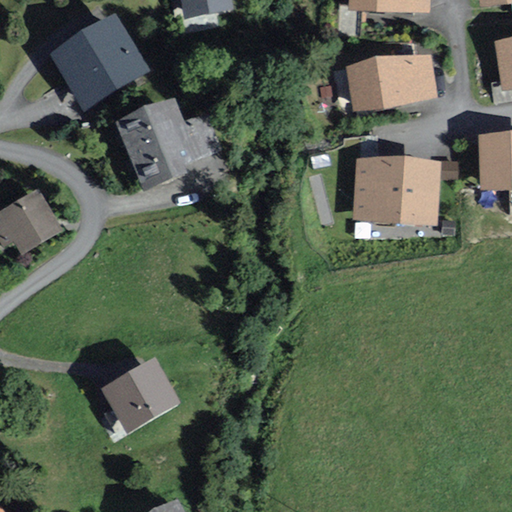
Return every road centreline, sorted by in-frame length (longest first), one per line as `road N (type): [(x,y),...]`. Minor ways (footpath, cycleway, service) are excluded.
road 1 (residential): [(0,310),(79,249),(91,209),(84,185),(47,159),(0,147)]
road 2 (residential): [(511,112),(382,134)]
